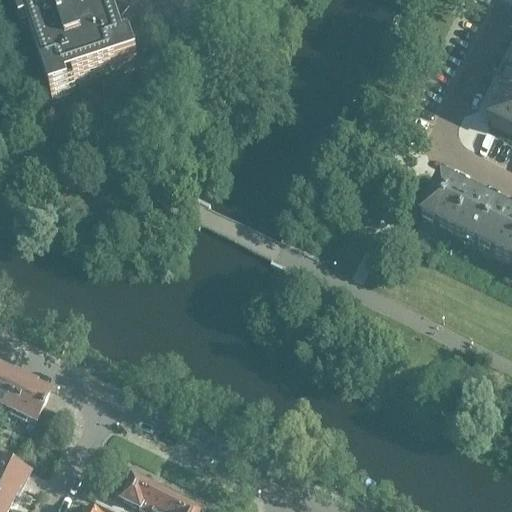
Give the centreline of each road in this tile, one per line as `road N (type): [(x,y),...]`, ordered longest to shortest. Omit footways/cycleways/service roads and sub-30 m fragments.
road 1 (residential): [(511,176),(446,143),(511,7)]
road 2 (unclassified): [(284,494),(102,405)]
